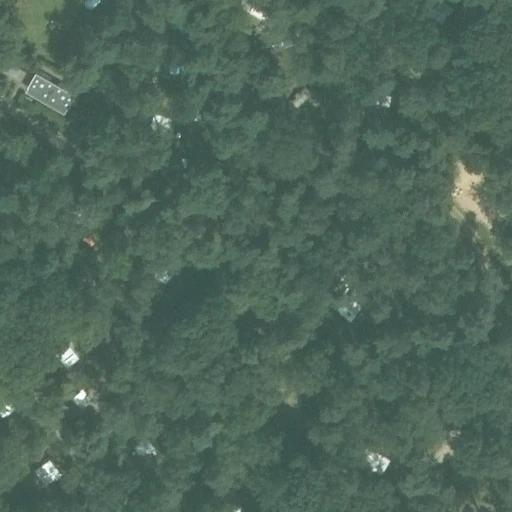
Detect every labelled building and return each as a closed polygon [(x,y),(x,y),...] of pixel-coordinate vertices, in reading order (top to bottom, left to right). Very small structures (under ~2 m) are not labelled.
[(182,13),(176,24),(183,34),(195,33),(200,23),(194,13),(182,13)] [(172,56),(162,63),(162,76),(174,82),(185,74),(184,61),(172,56)] [(3,68),(21,78),(26,68),(7,59),(3,68)] [(64,110),(72,97),(73,98),(73,97),(34,74),(33,75),(35,75),(27,88),(26,87),(26,88),(65,111),(65,110),(64,110)] [(55,486),(71,475),(61,461),(46,473),(55,486)]
